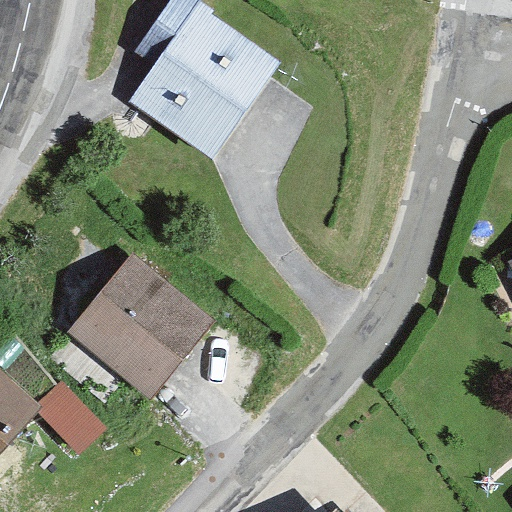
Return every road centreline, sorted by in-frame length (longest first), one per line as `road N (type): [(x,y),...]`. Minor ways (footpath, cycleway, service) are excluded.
road 1 (residential): [(215,511),(401,308),(432,247),(473,52)]
road 2 (residential): [(0,142),(42,0)]
